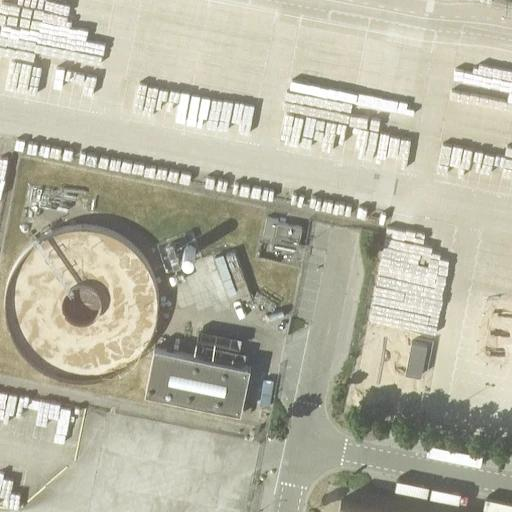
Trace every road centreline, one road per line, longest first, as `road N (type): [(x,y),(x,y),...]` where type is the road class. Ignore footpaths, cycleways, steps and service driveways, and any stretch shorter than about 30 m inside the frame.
road 1 (unclassified): [(302,450),(343,233)]
road 2 (unclassified): [(511,490),(302,450)]
